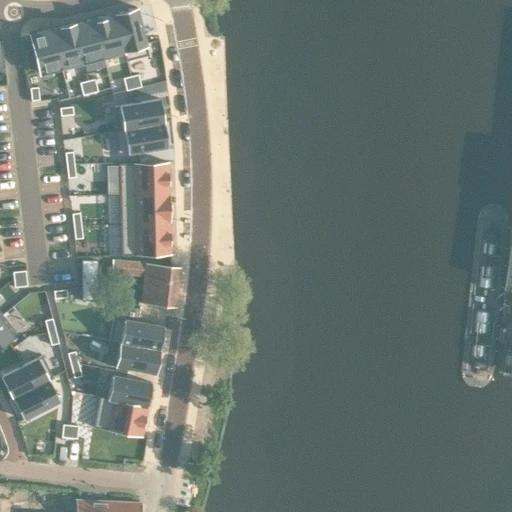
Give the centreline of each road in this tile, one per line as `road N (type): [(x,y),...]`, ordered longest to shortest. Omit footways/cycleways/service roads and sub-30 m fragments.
road 1 (tertiary): [(166,487),(204,243),(197,95),(178,0)]
road 2 (residential): [(166,487),(19,469)]
